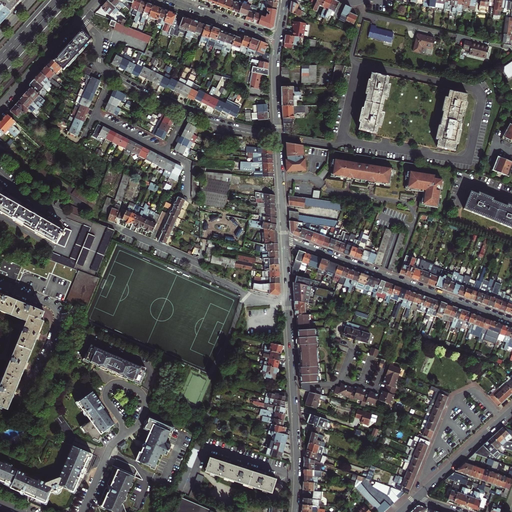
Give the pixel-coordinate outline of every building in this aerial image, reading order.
[(18,0),(0,0),(0,3),(1,4),(10,13),(15,7),(21,2),(18,0)] [(107,0),(108,1),(115,7),(118,4),(123,9),(125,6),(118,0),(107,0)] [(118,0),(125,6),(130,11),(134,0),(118,0)] [(134,20),(142,1),(138,0),(134,0),(130,11),(130,12),(133,13),(132,15),(134,16),(133,19),(134,20)] [(218,0),(216,5),(220,7),(224,8),(227,0),(218,0)] [(227,0),(224,8),(228,10),(232,11),(235,2),(231,1),(231,0),(227,0)] [(235,0),(235,2),(232,11),(236,13),(239,14),(243,4),(244,1),(241,0),(240,0),(235,0)] [(248,0),(247,5),(243,4),(239,14),(243,15),(247,17),(249,11),(251,5),(253,0),(251,0),(248,0)] [(292,0),(291,4),(290,12),(297,15),(300,17),(302,17),(303,14),(304,15),(306,12),(297,8),(300,3),(300,0),(292,0)] [(316,0),(314,4),(312,10),(315,12),(318,6),(321,7),(324,0),(316,0)] [(320,16),(324,18),(332,0),(324,0),(321,7),(324,8),(320,16)] [(326,19),(328,16),(329,15),(332,16),(338,3),(335,1),(332,0),(324,18),(326,19)] [(443,8),(444,4),(444,0),(435,0),(435,2),(438,3),(437,6),(438,7),(443,8)] [(476,3),(476,0),(463,0),(462,7),(468,8),(470,9),(475,10),(476,3)] [(488,0),(488,6),(494,7),(493,15),(500,16),(501,0),(488,0)] [(115,7),(108,1),(105,5),(102,8),(110,15),(116,8),(115,7)] [(144,2),(142,1),(134,20),(134,21),(136,21),(135,23),(137,23),(137,22),(140,23),(147,3),(144,2)] [(278,3),(268,1),(268,5),(263,4),(263,5),(259,4),(258,7),(258,8),(260,9),(264,9),(265,8),(267,9),(277,11),(277,9),(278,3)] [(147,3),(140,23),(143,24),(145,20),(148,21),(149,18),(149,17),(153,6),(153,5),(150,4),(148,3),(148,4),(147,3)] [(341,4),(338,3),(332,16),(338,19),(345,6),(341,4)] [(0,23),(0,24),(5,19),(10,13),(1,4),(0,4),(0,23)] [(252,23),(256,13),(258,8),(258,7),(251,5),(249,11),(247,17),(246,20),(248,21),(252,23)] [(157,7),(153,6),(149,17),(158,21),(162,9),(157,7)] [(345,6),(338,19),(338,20),(345,23),(345,22),(349,14),(351,9),(348,8),(345,6)] [(165,21),(169,11),(165,10),(162,9),(158,21),(156,24),(158,24),(159,23),(160,24),(162,19),(165,21)] [(255,24),(258,25),(262,16),(264,9),(260,9),(258,14),(256,13),(252,23),(255,24)] [(275,23),(277,11),(267,9),(267,11),(268,13),(270,13),(269,15),(267,15),(266,18),(262,16),(258,25),(271,30),(274,28),(275,23)] [(169,12),(169,11),(165,21),(161,30),(169,33),(168,35),(172,36),(173,35),(178,22),(174,21),(177,14),(174,14),(173,13),(172,12),(170,11),(169,12)] [(349,14),(345,22),(353,25),(357,17),(353,16),(349,14)] [(180,32),(187,35),(192,20),(191,19),(189,18),(188,19),(186,18),(184,17),(182,24),(178,22),(173,35),(178,37),(180,32)] [(504,17),(502,27),(504,27),(508,28),(508,27),(510,18),(504,17)] [(193,37),(199,23),(196,22),(192,20),(187,35),(186,37),(190,39),(191,36),(193,37)] [(294,28),(305,30),(306,22),(294,20),(293,23),(293,26),(294,26),(294,28)] [(145,34),(142,33),(139,32),(137,31),(134,30),(130,28),(127,27),(123,26),(120,24),(116,23),(114,27),(113,29),(117,31),(121,32),(124,34),(128,35),(131,36),(134,38),(137,39),(140,40),(143,41),(146,42),(149,43),(151,37),(148,36),(145,34)] [(196,35),(202,37),(206,25),(203,24),(199,23),(193,37),(195,38),(196,35)] [(202,42),(207,44),(213,28),(209,27),(206,25),(202,37),(199,45),(200,46),(202,42)] [(370,26),(368,38),(390,43),(393,33),(381,31),(375,30),(376,27),(370,26)] [(215,45),(220,31),(217,30),(213,28),(207,44),(205,48),(212,51),(215,45)] [(305,30),(294,28),(294,29),(293,29),(293,30),(292,35),(304,37),(305,30)] [(70,44),(54,62),(61,68),(64,70),(90,41),(91,42),(92,41),(82,31),(70,44)] [(224,32),(220,31),(215,45),(223,48),(228,34),(224,32)] [(502,42),(511,43),(511,38),(506,39),(507,35),(503,34),(503,33),(501,33),(499,41),(502,42)] [(228,34),(223,48),(222,50),(224,51),(230,53),(232,46),(236,37),(232,35),(228,34)] [(284,42),(291,43),(302,45),(304,37),(286,34),(285,38),(284,42)] [(417,34),(413,51),(420,52),(421,46),(431,48),(434,38),(425,36),(417,34)] [(245,36),(243,40),(241,46),(244,47),(242,53),(241,55),(245,57),(246,55),(252,39),(248,37),(245,36)] [(241,46),(243,40),(240,38),(236,37),(232,46),(240,49),(241,46)] [(255,40),(252,39),(246,55),(250,56),(248,60),(251,62),(252,60),(255,51),(259,41),(255,40)] [(472,41),(465,39),(463,48),(470,49),(469,52),(486,56),(489,45),(478,43),(472,41)] [(259,41),(255,51),(264,54),(267,45),(263,43),(259,41)] [(154,50),(147,47),(144,53),(143,56),(151,57),(154,50)] [(131,58),(125,70),(129,72),(132,74),(139,60),(143,53),(139,51),(134,60),(131,58)] [(122,69),(125,70),(131,58),(126,56),(127,54),(126,53),(123,59),(119,67),(122,69)] [(123,59),(116,55),(112,63),(116,65),(119,67),(123,59)] [(61,68),(54,62),(52,60),(49,63),(46,66),(55,75),(61,68)] [(146,63),(139,60),(132,74),(135,75),(139,77),(140,75),(143,69),(144,67),(146,63)] [(259,63),(258,68),(268,70),(268,67),(269,63),(261,62),(252,60),(251,62),(250,66),(252,66),(253,62),(259,63)] [(511,62),(503,69),(510,79),(511,77),(511,62)] [(85,74),(89,76),(92,69),(84,65),(78,71),(85,74)] [(55,75),(46,66),(44,69),(40,73),(55,86),(59,90),(61,87),(57,83),(61,79),(55,75)] [(258,68),(253,66),(252,72),(253,72),(250,87),(251,88),(253,88),(259,89),(260,84),(263,74),(268,76),(268,70),(258,68)] [(143,69),(140,75),(143,77),(146,78),(150,70),(144,67),(143,69)] [(150,80),(153,82),(157,73),(158,71),(152,67),(150,70),(146,78),(150,80)] [(55,86),(40,73),(38,76),(34,80),(43,88),(44,89),(46,91),(50,87),(52,89),(55,86)] [(160,85),(164,77),(157,73),(153,82),(157,84),(160,85)] [(439,150),(439,148),(457,152),(459,145),(460,146),(464,131),(462,131),(465,117),(467,117),(470,103),(469,103),(470,95),(452,91),(453,90),(392,76),(391,77),(373,73),(371,80),(370,80),(366,95),(368,96),(365,108),(364,108),(360,123),(362,124),(360,131),(378,135),(378,136),(439,150)] [(98,85),(100,81),(89,76),(85,74),(84,77),(87,79),(86,82),(86,83),(97,88),(98,85)] [(165,75),(164,77),(160,85),(163,87),(166,88),(167,87),(171,78),(165,75)] [(177,92),(181,93),(187,80),(180,77),(178,82),(174,90),(177,92)] [(171,89),(174,90),(178,82),(171,78),(167,87),(171,89)] [(184,95),(187,97),(191,88),(195,82),(188,79),(187,80),(181,93),(184,95)] [(43,88),(34,80),(32,82),(30,84),(30,87),(38,94),(43,88)] [(83,90),(86,91),(94,95),(95,91),(97,88),(86,83),(83,90)] [(30,87),(29,86),(26,89),(23,92),(38,106),(40,103),(36,100),(34,98),(38,94),(30,87)] [(205,103),(208,105),(212,97),(216,89),(213,87),(209,95),(206,93),(201,102),(205,103)] [(282,91),(282,96),(302,96),(302,92),(297,92),(295,92),(295,87),(282,87),(282,91)] [(195,98),(198,92),(191,88),(187,97),(190,98),(194,100),(195,98)] [(79,96),(91,101),(93,98),(94,95),(86,91),(83,90),(81,89),(78,95),(79,96)] [(123,102),(126,95),(115,90),(113,93),(112,97),(120,100),(123,102)] [(201,102),(206,93),(199,90),(198,92),(195,98),(198,100),(201,102)] [(38,106),(23,92),(20,95),(17,99),(19,101),(28,110),(32,113),(36,109),(35,109),(38,106)] [(91,101),(79,96),(76,103),(81,105),(88,108),(89,105),(91,101)] [(302,96),(282,96),(282,101),(282,106),(295,106),(295,100),(302,100),(302,96)] [(110,100),(109,103),(117,107),(120,100),(112,97),(110,100)] [(215,109),(219,100),(212,97),(208,105),(211,107),(215,109)] [(222,110),(225,104),(219,100),(215,109),(218,110),(221,112),(222,110)] [(229,113),(234,103),(227,100),(225,104),(222,110),(226,112),(229,113)] [(23,113),(24,114),(28,110),(19,101),(17,104),(16,105),(17,106),(13,110),(11,112),(19,118),(23,113)] [(107,107),(105,110),(114,114),(117,116),(121,109),(117,107),(109,103),(107,107)] [(242,107),(234,103),(229,113),(233,115),(237,117),(242,107)] [(253,105),(254,113),(267,112),(266,108),(266,104),(253,105)] [(88,108),(81,105),(80,108),(75,106),(73,110),(86,116),(88,113),(90,109),(88,108)] [(284,134),(289,135),(288,129),(291,129),(291,125),(292,125),(292,119),(293,119),(293,113),(304,113),(304,106),(295,106),(282,106),(283,111),(284,124),(284,134)] [(76,116),(75,119),(83,122),(85,119),(86,116),(73,110),(72,114),(76,116)] [(267,112),(254,113),(251,113),(252,120),(258,119),(258,120),(267,120),(267,116),(267,112)] [(4,117),(2,120),(17,135),(20,132),(13,126),(16,122),(7,114),(4,117)] [(172,123),(174,119),(166,115),(163,114),(159,121),(170,126),(172,123)] [(72,126),(80,129),(82,126),(83,122),(75,119),(70,117),(69,120),(74,122),(72,126)] [(0,122),(0,129),(4,133),(5,134),(8,131),(15,137),(17,135),(2,120),(0,122)] [(170,126),(159,121),(156,127),(167,133),(169,129),(170,126)] [(197,127),(188,123),(187,127),(185,130),(193,134),(197,127)] [(92,136),(97,139),(99,135),(105,139),(110,130),(104,128),(98,124),(92,136)] [(504,134),(502,138),(505,140),(506,138),(510,141),(511,141),(511,125),(510,124),(507,128),(504,134)] [(80,129),(72,126),(69,132),(77,136),(78,133),(80,129)] [(167,133),(156,127),(152,134),(163,140),(165,136),(167,133)] [(112,142),(116,134),(113,132),(110,130),(105,139),(112,142)] [(182,137),(190,141),(192,142),(194,143),(197,137),(193,134),(185,130),(183,133),(182,137)] [(112,142),(119,145),(123,137),(119,136),(116,134),(112,142)] [(229,143),(232,144),(236,144),(239,144),(242,145),(243,137),(240,137),(236,137),(233,136),(230,136),(227,135),(224,135),(220,135),(217,134),(214,134),(213,142),(216,142),(219,142),(223,143),(226,143),(229,143)] [(123,137),(119,145),(125,149),(130,141),(126,139),(123,137)] [(190,141),(182,137),(180,140),(178,143),(186,148),(189,149),(192,142),(190,141)] [(130,141),(125,149),(124,152),(130,155),(132,152),(136,144),(133,142),(130,141)] [(175,150),(183,154),(186,148),(178,143),(176,147),(175,150)] [(139,146),(136,144),(132,152),(138,156),(143,148),(139,146)] [(287,145),(287,157),(290,157),(290,160),(286,160),(287,172),(306,171),(305,159),(303,159),(303,156),(304,156),(304,147),(287,145)] [(145,159),(149,151),(146,149),(143,148),(138,156),(145,159)] [(46,150),(40,166),(47,170),(54,175),(59,167),(53,163),(56,159),(46,150)] [(152,153),(149,151),(145,159),(152,163),(156,154),(152,153)] [(159,156),(156,154),(152,163),(158,166),(162,158),(159,156)] [(493,168),(492,170),(497,172),(497,173),(503,176),(504,175),(508,177),(510,173),(511,167),(511,160),(509,159),(507,158),(504,157),(502,157),(498,155),(496,160),(495,163),(493,168)] [(165,169),(169,161),(165,159),(162,158),(158,166),(165,169)] [(333,168),(332,175),(336,176),(336,177),(347,179),(347,180),(352,181),(353,181),(353,180),(356,180),(355,181),(357,182),(358,183),(360,184),(362,184),(364,184),(366,183),(366,182),(368,182),(368,184),(369,184),(374,185),(375,184),(386,186),(386,184),(390,185),(391,178),(391,175),(393,175),(393,171),(394,171),(333,160),(333,161),(333,165),(334,165),(333,168)] [(172,163),(169,161),(165,169),(163,174),(169,177),(176,165),(172,163)] [(273,166),(273,164),(262,163),(258,163),(254,162),(241,161),(240,170),(254,171),(255,171),(255,167),(260,167),(273,168),(273,166)] [(116,166),(110,163),(100,190),(107,192),(116,166)] [(199,195),(199,192),(199,188),(199,185),(199,182),(200,179),(200,176),(200,173),(200,169),(200,166),(200,163),(192,163),(192,166),(192,169),(192,172),(192,176),(192,179),(192,182),(192,185),(192,188),(192,192),(192,195),(191,198),(199,198),(199,195)] [(179,166),(176,165),(169,177),(176,181),(178,176),(182,168),(179,166)] [(47,170),(40,166),(34,181),(42,184),(47,170)] [(124,172),(115,200),(117,201),(121,202),(130,174),(124,172)] [(232,174),(203,172),(200,202),(200,205),(227,210),(231,187),(231,183),(232,174)] [(442,183),(442,181),(434,180),(435,178),(408,173),(408,175),(407,178),(409,179),(408,182),(407,186),(407,189),(411,190),(411,192),(412,192),(424,194),(423,200),(422,200),(422,203),(421,206),(425,207),(437,210),(441,188),(442,183)] [(87,205),(90,198),(76,189),(72,195),(87,205)] [(491,198),(477,192),(476,194),(469,191),(462,206),(469,209),(469,211),(483,217),(484,215),(498,221),(498,223),(511,229),(511,206),(506,204),(505,206),(490,200),(491,198)] [(91,214),(98,194),(92,192),(90,198),(87,205),(85,212),(84,213),(91,215),(91,214)] [(275,196),(264,194),(255,192),(255,196),(256,199),(260,199),(260,198),(275,200),(275,198),(275,196)] [(0,211),(56,244),(65,247),(72,231),(65,228),(64,231),(48,222),(44,219),(27,209),(23,207),(6,198),(2,195),(0,193),(0,211)] [(175,204),(174,206),(178,208),(183,197),(179,195),(178,197),(175,196),(173,201),(176,202),(175,204)] [(288,199),(289,205),(304,207),(305,204),(306,198),(288,196),(288,199)] [(187,199),(183,197),(178,208),(181,210),(183,206),(185,201),(186,202),(187,199)] [(107,198),(100,218),(103,219),(106,220),(113,200),(107,198)] [(344,204),(306,198),(305,204),(342,210),(344,204)] [(114,223),(121,202),(117,201),(116,205),(115,204),(113,209),(111,208),(107,221),(112,222),(114,223)] [(131,213),(135,205),(130,203),(126,211),(121,209),(117,218),(122,220),(126,222),(125,223),(126,224),(128,218),(129,219),(131,213)] [(130,224),(132,224),(140,207),(135,205),(131,213),(129,219),(128,218),(126,224),(127,224),(128,224),(129,223),(130,224)] [(85,212),(72,206),(69,213),(82,218),(84,213),(85,212)] [(142,229),(148,215),(145,214),(149,207),(146,206),(145,209),(141,218),(140,217),(138,222),(139,223),(137,228),(138,229),(139,227),(140,228),(142,229)] [(169,213),(169,215),(174,217),(178,208),(174,206),(172,210),(172,209),(171,210),(171,211),(172,211),(171,214),(169,213)] [(140,207),(132,224),(135,225),(135,226),(135,227),(137,228),(139,223),(138,222),(140,217),(141,218),(145,209),(140,207)] [(145,232),(146,232),(148,227),(149,227),(151,222),(154,216),(155,214),(155,213),(150,211),(148,215),(142,229),(144,230),(145,230),(145,232)] [(299,222),(300,216),(301,213),(289,211),(289,213),(290,221),(299,222)] [(152,232),(154,229),(158,220),(160,216),(155,214),(154,216),(151,222),(149,227),(148,227),(146,232),(148,233),(148,231),(150,232),(152,233),(152,232)] [(276,218),(265,216),(255,215),(255,217),(260,218),(259,222),(262,222),(277,225),(276,222),(276,218)] [(338,221),(300,216),(299,222),(305,223),(307,223),(311,224),(314,224),(317,225),(325,226),(328,226),(331,227),(334,227),(335,227),(336,224),(337,221),(338,221)] [(178,220),(179,219),(174,217),(170,225),(173,227),(175,223),(177,220),(178,220)] [(96,278),(115,231),(86,220),(70,259),(52,252),(49,260),(96,278)] [(248,226),(265,229),(277,231),(277,228),(277,225),(262,222),(261,224),(260,225),(258,225),(257,223),(258,221),(249,220),(248,226)] [(300,237),(303,228),(305,223),(299,222),(290,221),(290,227),(291,234),(300,237)] [(303,228),(300,237),(302,238),(305,239),(308,230),(310,226),(311,224),(307,223),(305,229),(303,228)] [(161,231),(161,232),(166,234),(170,225),(166,224),(164,228),(163,232),(161,231)] [(331,248),(334,249),(339,235),(340,231),(337,229),(338,225),(336,224),(335,227),(328,247),(331,248)] [(313,242),(316,243),(322,229),(324,230),(325,226),(317,225),(315,229),(310,241),(313,242)] [(325,246),(328,247),(335,227),(334,227),(331,232),(330,232),(328,237),(325,236),(322,245),(325,246)] [(308,240),(310,241),(315,229),(312,228),(310,231),(308,230),(305,239),(308,240)] [(277,231),(265,229),(266,244),(278,244),(278,242),(277,236),(277,231)] [(319,244),(322,245),(325,236),(327,231),(324,230),(322,229),(316,243),(319,244)] [(360,242),(355,257),(358,258),(361,259),(364,250),(366,244),(368,241),(371,232),(367,230),(366,233),(365,238),(362,237),(360,242)] [(386,230),(378,251),(374,264),(380,266),(393,231),(386,230)] [(339,235),(334,249),(336,250),(338,251),(342,242),(346,232),(343,231),(341,235),(339,235)] [(401,232),(388,269),(394,272),(408,233),(401,232)] [(171,237),(166,234),(162,243),(165,245),(167,241),(169,237),(170,238),(171,237)] [(245,240),(262,244),(261,239),(246,236),(245,240)] [(347,254),(349,255),(352,246),(355,238),(354,237),(352,241),(351,240),(349,245),(347,244),(343,253),(347,254)] [(207,247),(209,248),(213,249),(215,249),(216,245),(209,244),(210,241),(208,240),(206,247),(207,247)] [(352,256),(355,257),(360,242),(357,241),(357,240),(355,247),(352,246),(349,255),(352,256)] [(342,242),(338,251),(341,252),(343,253),(347,244),(342,242)] [(256,250),(262,252),(263,252),(268,252),(278,251),(278,248),(278,244),(266,244),(263,245),(263,247),(257,246),(256,250)] [(372,249),(371,252),(368,262),(371,263),(374,264),(378,251),(372,249)] [(293,266),(293,275),(296,275),(299,265),(304,252),(301,251),(298,250),(294,262),(293,266)] [(368,262),(371,252),(364,250),(361,259),(364,261),(368,262)] [(299,265),(305,267),(310,254),(307,253),(304,252),(299,265)] [(305,267),(316,271),(321,258),(315,256),(310,254),(305,267)] [(217,256),(212,255),(211,258),(211,261),(210,263),(221,265),(221,263),(224,264),(226,264),(226,267),(234,269),(235,267),(236,260),(217,256)] [(237,255),(236,260),(253,263),(256,264),(257,259),(237,255)] [(403,275),(405,276),(412,257),(406,255),(399,274),(403,275)] [(408,277),(411,278),(415,268),(413,268),(416,259),(412,257),(405,276),(408,277)] [(321,258),(316,271),(323,274),(328,261),(325,259),(321,258)] [(96,278),(49,260),(49,259),(45,269),(25,261),(23,266),(4,259),(0,268),(0,275),(87,309),(99,279),(96,278)] [(415,279),(418,281),(425,261),(418,259),(415,268),(411,278),(415,279)] [(236,260),(235,267),(251,270),(253,263),(236,260)] [(328,261),(323,274),(320,281),(318,287),(329,290),(338,265),(336,264),(331,262),(328,261)] [(423,282),(427,284),(434,266),(434,264),(425,261),(418,281),(423,282)] [(338,265),(335,274),(337,275),(336,279),(338,279),(337,281),(339,281),(344,267),(341,265),(338,265)] [(434,266),(427,284),(429,285),(431,285),(436,287),(442,269),(434,266)] [(341,282),(344,283),(349,268),(347,268),(344,267),(339,281),(335,291),(333,297),(336,297),(341,282)] [(349,268),(344,283),(343,285),(349,287),(350,285),(355,271),(352,270),(349,268)] [(442,269),(436,287),(437,287),(440,289),(442,289),(448,274),(448,271),(442,269)] [(355,271),(350,285),(349,287),(347,294),(349,294),(353,284),(357,286),(361,273),(358,272),(355,271)] [(450,292),(453,293),(457,282),(459,274),(454,272),(453,276),(447,291),(450,292)] [(361,273),(357,286),(356,288),(364,291),(370,276),(365,274),(361,273)] [(461,296),(464,297),(469,284),(472,274),(469,273),(467,279),(464,278),(462,283),(458,295),(461,296)] [(445,290),(447,291),(453,276),(448,274),(442,289),(445,290)] [(473,300),(476,301),(484,279),(485,276),(482,275),(479,282),(476,281),(470,299),(473,300)] [(279,295),(281,294),(280,287),(280,283),(270,284),(260,285),(261,278),(255,277),(255,276),(253,291),(278,296),(279,295)] [(302,277),(296,276),(296,282),(318,287),(320,281),(308,278),(302,277)] [(370,291),(375,278),(372,277),(370,276),(364,291),(363,293),(366,294),(368,290),(370,291)] [(375,278),(370,291),(374,292),(373,297),(375,298),(377,292),(381,280),(378,279),(375,278)] [(479,302),(481,303),(487,289),(483,288),(486,280),(484,279),(476,301),(479,302)] [(493,291),(487,306),(490,307),(493,308),(499,292),(503,281),(497,279),(493,291)] [(377,292),(381,293),(386,282),(384,281),(381,280),(377,292)] [(466,298),(470,299),(476,281),(474,280),(472,285),(469,284),(464,297),(466,298)] [(484,304),(487,306),(493,291),(490,290),(493,280),(490,280),(487,289),(481,303),(484,304)] [(318,287),(296,282),(294,282),(294,292),(295,300),(303,302),(311,303),(314,295),(325,299),(323,306),(330,307),(333,297),(335,291),(329,290),(318,287)] [(388,283),(386,282),(381,293),(380,296),(385,297),(390,283),(388,283)] [(455,294),(458,295),(462,283),(457,282),(453,293),(455,294)] [(387,310),(389,302),(395,285),(393,284),(390,283),(385,297),(385,298),(387,299),(384,309),(387,310)] [(395,285),(389,302),(391,303),(392,301),(395,302),(394,307),(395,307),(402,288),(399,287),(395,285)] [(398,316),(402,304),(407,290),(405,289),(402,288),(395,307),(393,314),(398,316)] [(402,304),(407,306),(412,291),(409,290),(407,290),(402,304)] [(408,316),(410,309),(416,293),(414,292),(412,291),(407,306),(409,307),(406,314),(407,314),(407,316),(408,316)] [(496,309),(499,310),(504,296),(500,295),(501,293),(499,292),(493,308),(496,309)] [(19,301),(0,293),(0,310),(28,321),(23,335),(21,341),(19,345),(17,351),(10,369),(8,374),(6,378),(4,384),(0,393),(0,405),(5,408),(10,410),(29,364),(45,321),(42,320),(45,311),(19,301)] [(412,316),(415,317),(423,295),(419,294),(416,293),(410,309),(412,310),(413,306),(416,307),(412,316)] [(423,295),(415,317),(413,322),(415,323),(418,315),(420,310),(422,311),(427,297),(425,296),(423,295)] [(502,311),(505,312),(508,303),(510,299),(504,296),(499,310),(502,311)] [(427,297),(422,311),(426,312),(431,298),(429,298),(427,297)] [(431,298),(426,312),(424,318),(429,319),(432,313),(436,300),(434,299),(431,298)] [(304,314),(303,302),(295,300),(295,308),(296,315),(297,315),(304,314)] [(436,300),(432,313),(435,314),(435,315),(436,316),(441,302),(439,301),(436,300)] [(441,302),(436,316),(442,317),(447,304),(444,303),(441,302)] [(441,319),(448,322),(453,306),(450,305),(447,304),(442,317),(441,319)] [(450,321),(452,322),(458,308),(456,307),(453,306),(448,322),(446,327),(448,327),(450,321)] [(458,308),(452,322),(450,328),(455,329),(462,310),(460,309),(458,308)] [(461,328),(462,326),(467,311),(465,311),(462,310),(455,329),(456,330),(458,326),(461,328)] [(467,311),(462,326),(466,328),(467,327),(472,313),(469,312),(467,311)] [(296,320),(296,322),(327,321),(327,315),(312,316),(312,313),(304,314),(297,315),(298,318),(296,318),(296,320)] [(469,337),(470,335),(477,315),(474,314),(472,313),(467,327),(469,328),(466,337),(469,338),(469,337)] [(477,315),(470,335),(475,336),(482,317),(479,316),(477,315)] [(475,336),(479,338),(486,318),(484,317),(482,317),(475,336)] [(479,338),(484,340),(491,320),(489,319),(486,318),(479,338)] [(491,320),(484,340),(490,342),(497,322),(494,321),(491,320)] [(327,328),(327,321),(296,322),(296,326),(298,326),(298,328),(298,330),(327,328)] [(348,321),(347,326),(345,330),(344,335),(350,337),(357,339),(361,325),(352,323),(348,321)] [(497,322),(490,342),(496,344),(497,339),(503,324),(500,323),(497,322)] [(503,324),(497,339),(500,340),(503,341),(504,339),(509,327),(505,325),(503,324)] [(369,328),(361,325),(357,339),(362,340),(368,342),(371,333),(367,332),(369,328)] [(328,342),(327,328),(298,330),(299,337),(297,337),(298,349),(300,349),(300,356),(300,363),(299,363),(299,375),(301,375),(302,382),(302,383),(310,382),(331,381),(329,347),(323,347),(323,342),(328,342)] [(432,328),(428,337),(434,339),(437,330),(432,328)] [(282,347),(282,346),(269,343),(268,346),(265,346),(264,349),(281,353),(281,352),(281,351),(283,350),(284,348),(282,347)] [(145,373),(146,369),(132,362),(132,364),(128,362),(129,361),(116,357),(117,356),(109,353),(109,354),(106,352),(106,351),(92,345),(88,354),(86,361),(90,362),(95,366),(98,367),(98,366),(101,367),(101,368),(107,369),(115,373),(120,377),(121,376),(124,377),(124,378),(127,379),(136,382),(137,383),(138,382),(140,383),(145,373)] [(378,357),(380,351),(372,348),(370,354),(378,357)] [(263,357),(266,358),(279,361),(280,357),(281,353),(264,349),(263,357)] [(279,361),(266,358),(265,363),(257,361),(257,363),(262,364),(277,368),(278,365),(279,361)] [(277,368),(262,364),(261,366),(264,366),(263,371),(261,371),(261,374),(262,375),(262,376),(265,376),(265,378),(268,379),(269,377),(271,378),(272,376),(275,376),(275,375),(276,372),(278,372),(278,370),(277,368)] [(386,374),(397,378),(401,369),(389,364),(388,369),(386,374)] [(140,385),(146,374),(145,373),(140,383),(138,382),(137,383),(136,382),(135,383),(140,385)] [(397,378),(386,374),(384,378),(383,383),(387,385),(385,388),(392,390),(394,387),(397,378)] [(508,378),(503,383),(511,391),(511,379),(509,377),(509,376),(507,378),(508,378)] [(310,386),(310,382),(302,383),(302,386),(302,390),(311,392),(310,386)] [(511,391),(503,383),(498,388),(507,398),(510,396),(511,393),(511,391)] [(338,393),(350,397),(352,392),(353,388),(347,386),(342,384),(340,387),(337,386),(335,393),(338,394),(338,393)] [(447,398),(449,393),(431,385),(430,389),(436,392),(433,399),(445,404),(447,398)] [(362,401),(364,398),(366,390),(361,388),(357,387),(356,393),(352,392),(350,397),(350,398),(353,400),(354,398),(362,401)] [(392,390),(385,388),(384,391),(382,390),(381,393),(379,400),(391,404),(394,394),(391,394),(392,390)] [(498,388),(489,395),(499,406),(503,402),(507,398),(498,388)] [(364,398),(362,401),(361,406),(365,407),(366,402),(375,405),(378,394),(374,393),(370,391),(367,399),(364,398)] [(102,404),(93,392),(61,415),(73,432),(79,428),(84,436),(88,433),(93,439),(94,438),(99,440),(100,436),(101,434),(114,424),(105,412),(103,408),(100,405),(102,404)] [(270,398),(284,401),(284,399),(285,397),(280,396),(280,395),(276,394),(276,392),(272,392),(272,393),(270,392),(270,394),(267,393),(266,397),(270,398)] [(308,398),(306,405),(317,409),(320,399),(326,401),(327,396),(322,395),(317,394),(311,392),(308,398)] [(270,398),(269,404),(284,408),(285,405),(286,402),(284,401),(270,398)] [(433,399),(430,406),(442,411),(443,409),(445,404),(433,399)] [(284,408),(269,404),(253,401),(253,403),(268,407),(269,408),(268,410),(284,414),(285,411),(285,408),(284,408)] [(442,411),(430,406),(427,413),(440,418),(441,415),(442,411)] [(284,414),(268,410),(267,410),(261,409),(260,415),(284,421),(285,417),(285,415),(284,414)] [(377,415),(357,409),(355,416),(358,417),(362,418),(361,422),(369,424),(370,420),(375,422),(377,415)] [(328,419),(311,413),(309,418),(308,422),(315,425),(322,427),(325,428),(328,419)] [(440,418),(427,413),(425,420),(428,421),(437,425),(438,422),(440,418)] [(283,423),(284,421),(260,415),(258,415),(258,418),(268,421),(268,423),(282,427),(283,423)] [(145,443),(145,444),(144,448),(143,447),(143,448),(141,452),(139,457),(137,456),(136,460),(152,467),(153,467),(155,464),(157,465),(161,453),(164,453),(166,450),(167,450),(171,444),(165,442),(168,435),(170,430),(172,431),(173,427),(148,416),(147,419),(144,425),(143,429),(148,431),(149,432),(148,436),(145,443)] [(29,428),(24,420),(21,423),(25,430),(29,428)] [(437,425),(428,421),(425,428),(434,432),(435,429),(437,425)] [(270,431),(284,434),(285,431),(286,428),(282,427),(268,423),(267,427),(270,428),(270,431)] [(311,436),(309,442),(324,447),(325,447),(327,442),(322,441),(324,435),(319,434),(322,427),(315,425),(314,429),(311,436)] [(501,428),(499,431),(507,440),(511,435),(511,429),(504,426),(501,428)] [(434,432),(425,428),(422,427),(421,429),(425,430),(421,439),(430,442),(432,437),(434,432)] [(273,436),(272,440),(285,444),(286,440),(287,435),(284,434),(270,431),(268,434),(273,436)] [(507,440),(499,431),(496,433),(495,433),(493,435),(502,445),(503,446),(506,449),(511,450),(511,440),(507,440)] [(491,437),(489,439),(497,449),(502,445),(493,435),(491,437)] [(427,448),(430,442),(421,439),(420,442),(419,442),(416,447),(411,445),(410,447),(412,448),(425,453),(427,448)] [(491,452),(493,454),(495,456),(500,452),(497,449),(489,439),(487,441),(484,444),(491,452)] [(285,444),(272,440),(271,440),(268,448),(283,452),(284,448),(285,444)] [(175,491),(181,493),(201,443),(195,441),(175,491)] [(321,455),(324,447),(309,442),(308,446),(307,450),(321,455)] [(491,452),(484,444),(482,446),(479,448),(488,454),(491,452)] [(18,472),(12,485),(11,487),(21,491),(21,492),(26,494),(27,494),(30,496),(37,499),(46,502),(48,499),(50,492),(52,493),(53,492),(61,489),(62,488),(63,487),(70,490),(73,492),(77,483),(81,475),(83,470),(86,464),(89,458),(91,459),(93,455),(74,446),(66,465),(65,465),(60,477),(45,483),(39,480),(38,482),(25,476),(25,475),(18,472)] [(283,452),(268,448),(266,455),(281,460),(282,457),(282,455),(284,455),(285,453),(283,452)] [(425,453),(412,448),(411,450),(415,451),(413,457),(422,461),(423,458),(425,453)] [(488,454),(479,448),(477,450),(474,452),(477,453),(483,456),(486,457),(488,454)] [(321,455),(307,450),(306,453),(304,457),(320,462),(323,455),(321,455)] [(474,461),(475,458),(477,453),(474,452),(472,455),(470,456),(467,459),(474,461)] [(323,463),(320,462),(304,457),(303,457),(303,464),(303,469),(320,469),(321,469),(323,463)] [(422,461),(413,457),(411,462),(404,459),(403,461),(407,463),(419,468),(421,465),(422,461)] [(276,479),(264,475),(257,473),(210,458),(206,468),(205,467),(205,469),(206,470),(205,472),(209,473),(214,475),(224,478),(229,480),(234,481),(243,484),(248,486),(254,488),(262,491),(267,492),(272,494),(276,479)] [(497,470),(497,469),(500,462),(494,460),(492,465),(491,468),(497,470)] [(12,485),(18,472),(10,469),(12,466),(5,463),(5,464),(0,461),(0,479),(2,480),(3,479),(6,480),(5,482),(12,485)] [(473,464),(465,462),(463,464),(460,466),(471,470),(473,464)] [(500,462),(497,469),(501,470),(502,468),(504,469),(506,464),(500,462)] [(419,468),(407,463),(406,464),(410,465),(408,471),(417,474),(418,471),(419,468)] [(471,470),(460,466),(458,468),(455,471),(469,476),(471,470)] [(134,477),(117,469),(116,473),(117,473),(116,476),(115,476),(113,480),(112,482),(110,486),(112,487),(110,490),(108,493),(107,493),(103,502),(103,503),(104,503),(102,507),(104,508),(111,511),(125,511),(122,503),(126,494),(134,477)] [(417,474),(408,471),(407,471),(404,478),(414,482),(415,479),(417,474)] [(448,478),(455,481),(461,483),(466,484),(468,481),(469,478),(454,473),(451,475),(448,478)] [(197,475),(189,496),(195,498),(204,477),(197,475)] [(401,486),(397,485),(396,488),(409,493),(412,487),(414,482),(404,478),(401,486)] [(452,501),(454,501),(458,490),(461,483),(455,481),(448,499),(452,501)] [(502,492),(501,496),(507,498),(511,483),(506,481),(504,487),(506,488),(505,490),(504,493),(502,492)] [(302,486),(303,490),(313,490),(314,491),(314,486),(316,487),(316,483),(303,482),(302,482),(302,486)] [(73,492),(70,490),(69,492),(75,494),(79,484),(77,483),(73,492)] [(465,505),(466,505),(470,495),(468,494),(470,486),(467,484),(466,487),(460,503),(462,504),(463,504),(463,505),(465,506),(465,505)] [(387,494),(393,488),(387,486),(384,493),(387,494)] [(458,490),(454,501),(455,502),(458,503),(459,503),(460,503),(466,487),(463,486),(461,491),(458,490)] [(470,495),(466,505),(467,506),(469,507),(471,507),(472,508),(479,489),(478,488),(475,487),(473,487),(470,495)] [(397,490),(393,488),(387,494),(389,497),(391,495),(393,493),(397,490)] [(478,510),(485,491),(483,490),(479,489),(472,508),(474,508),(475,509),(477,510),(477,509),(478,510)] [(321,499),(321,491),(314,491),(313,490),(312,497),(310,496),(310,495),(302,494),(302,499),(302,505),(317,506),(324,506),(324,502),(319,502),(319,499),(321,499)] [(405,493),(397,490),(393,493),(399,499),(401,496),(405,493)] [(495,494),(491,493),(485,511),(490,511),(497,495),(495,494)] [(500,496),(497,495),(490,511),(500,511),(504,503),(499,501),(500,496)] [(214,511),(180,497),(173,511),(214,511)]
